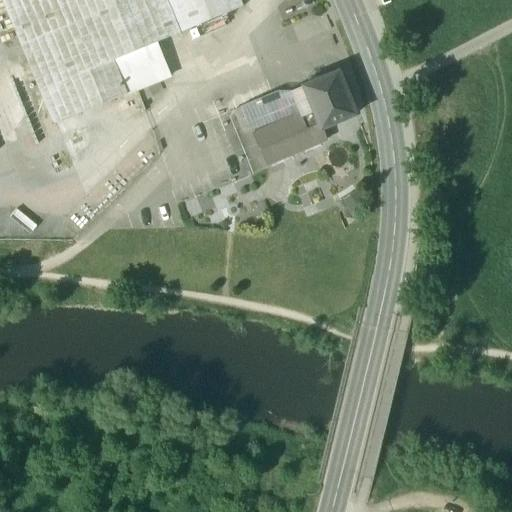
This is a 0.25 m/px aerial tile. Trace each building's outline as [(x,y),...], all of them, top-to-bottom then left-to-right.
[(6,0),(57,122),(171,75),(158,42),(243,6),(240,0),(6,0)] [(339,72),(303,86),(313,109),(321,128),(322,128),(356,115),(339,72)] [(313,109),(303,86),(290,91),(296,105),(291,109),(294,117),(313,109)] [(274,125),(262,98),(242,107),(245,116),(253,134),(274,125)] [(274,125),(253,134),(261,155),(265,165),(327,140),(322,128),(321,128),(313,109),(294,117),(274,125)] [(245,116),(230,122),(245,161),(261,155),(253,134),(245,116)]
